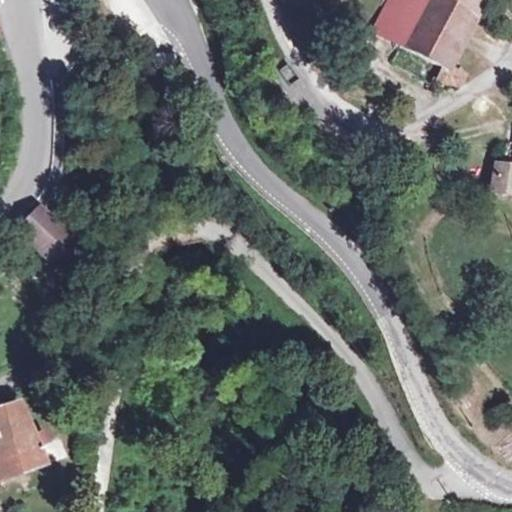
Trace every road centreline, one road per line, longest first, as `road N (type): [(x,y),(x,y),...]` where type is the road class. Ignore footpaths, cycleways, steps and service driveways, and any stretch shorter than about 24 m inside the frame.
road 1 (residential): [(511,492),(428,485),(404,461),(322,332),(197,217),(142,226),(131,289),(96,335),(58,372),(0,398)]
road 2 (tertiary): [(511,488),(481,474),(448,442),(347,256),(224,125),(165,0)]
road 3 (tertiary): [(17,0),(32,147),(25,188),(0,225)]
road 4 (residential): [(118,349),(103,511)]
